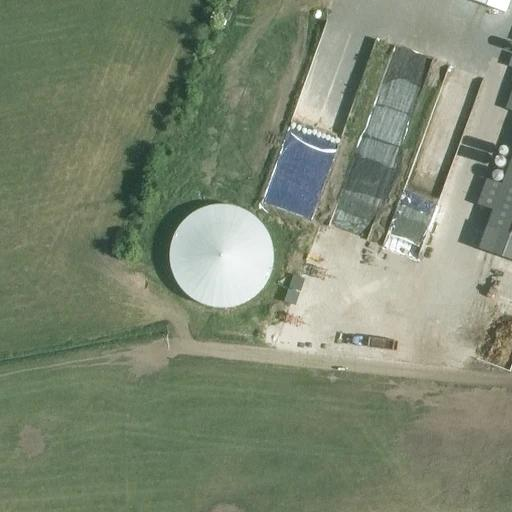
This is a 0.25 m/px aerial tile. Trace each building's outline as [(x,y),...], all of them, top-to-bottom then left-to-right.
[(466,0),(505,14),(510,0),(466,0)] [(365,61),(382,62),(383,42),(366,41),(365,61)] [(305,81),(347,91),(353,65),(310,55),(305,81)] [(486,180),(477,206),(492,211),(511,218),(511,234),(503,259),(511,262),(511,92),(506,110),(511,112),(511,157),(502,185),(486,180)] [(256,207),(300,219),(326,123),(313,120),(308,138),(277,130),(256,207)] [(411,144),(376,242),(409,254),(444,156),(411,144)] [(333,197),(363,202),(366,183),(336,178),(333,197)]
